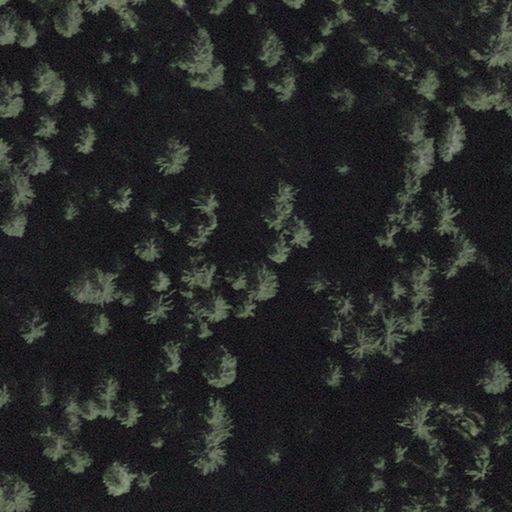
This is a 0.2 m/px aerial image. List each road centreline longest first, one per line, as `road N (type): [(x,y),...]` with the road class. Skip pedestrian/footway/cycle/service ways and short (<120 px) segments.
road 1 (track): [(282,0),(320,156),(321,199),(279,279),(271,368),(240,446),(247,472),(256,479),(281,475),(399,357),(511,315)]
road 2 (track): [(0,265),(43,200),(130,108),(193,0)]
